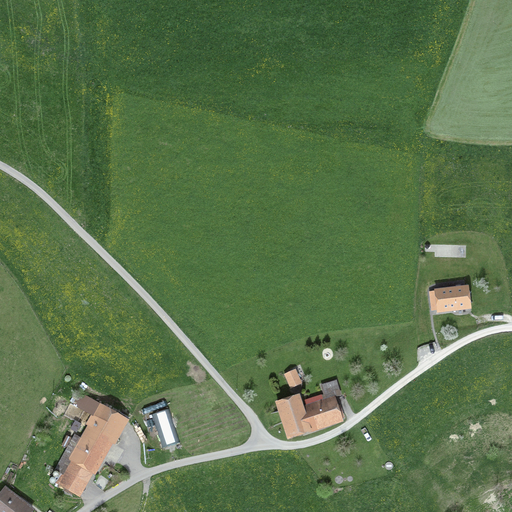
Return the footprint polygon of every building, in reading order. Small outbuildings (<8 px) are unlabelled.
[(432,311),(468,307),(466,289),(438,293),(437,292),(430,292),(432,311)] [(290,385),(299,382),(294,370),(285,374),(290,385)] [(324,400),(337,396),(333,383),(320,387),(324,400)] [(277,402),(288,434),(319,424),(320,426),(336,421),(330,403),(296,414),(290,397),(277,402)] [(91,472),(90,471),(122,417),(92,399),(85,411),(92,415),(88,423),(94,427),(85,443),(83,442),(69,467),(68,466),(58,484),(78,495),(91,472)] [(167,405),(154,409),(164,442),(178,437),(167,405)] [(31,511),(32,511),(5,490),(0,496),(0,511),(31,511)]
